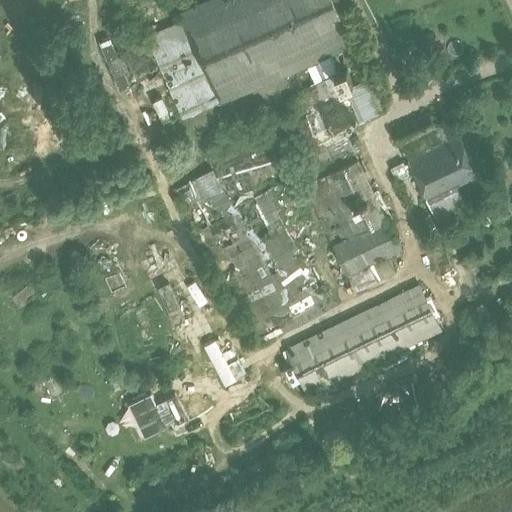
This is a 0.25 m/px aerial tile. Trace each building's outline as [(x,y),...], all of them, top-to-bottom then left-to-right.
[(210,0),(182,13),(219,97),(222,103),(355,44),(335,0),(210,0)] [(315,67),(322,83),(330,79),(323,63),(315,67)] [(357,82),(365,114),(384,109),(377,77),(357,82)] [(398,137),(402,146),(437,128),(433,119),(398,137)] [(186,185),(197,204),(272,339),(337,305),(305,248),(330,235),(334,244),(317,252),(331,280),(348,274),(370,263),(378,279),(396,271),(388,255),(402,248),(388,218),(360,158),(328,172),(324,163),(308,120),(209,151),(216,167),(186,185)] [(439,127),(437,128),(402,146),(410,160),(447,142),(439,127)] [(352,128),(337,135),(345,152),(360,145),(352,128)] [(461,135),(447,142),(410,160),(430,200),(480,175),(461,135)] [(447,222),(475,207),(464,187),(436,202),(447,222)] [(114,208),(127,202),(121,189),(109,195),(114,208)] [(286,347),(308,393),(443,329),(420,285),(286,347)] [(197,392),(170,404),(176,415),(202,403),(197,392)] [(138,403),(147,419),(165,409),(156,393),(138,403)]
